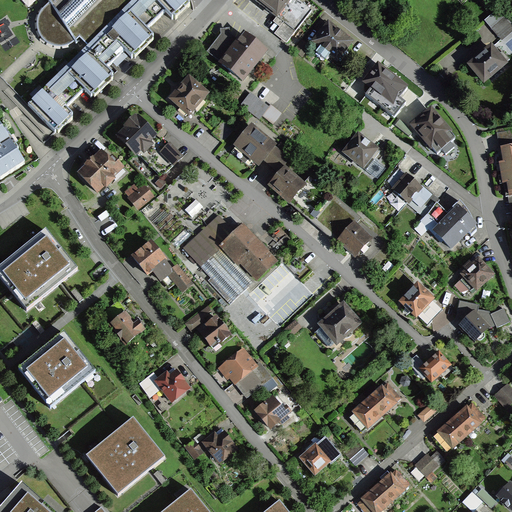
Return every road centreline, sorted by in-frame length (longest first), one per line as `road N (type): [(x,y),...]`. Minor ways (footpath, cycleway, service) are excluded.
road 1 (residential): [(131,95),(420,339),(448,331),(485,376)]
road 2 (residential): [(314,511),(92,237),(49,171)]
road 3 (residential): [(511,283),(471,132),(432,85),(322,0)]
road 4 (residential): [(332,511),(485,376)]
road 5 (residential): [(131,95),(224,0)]
